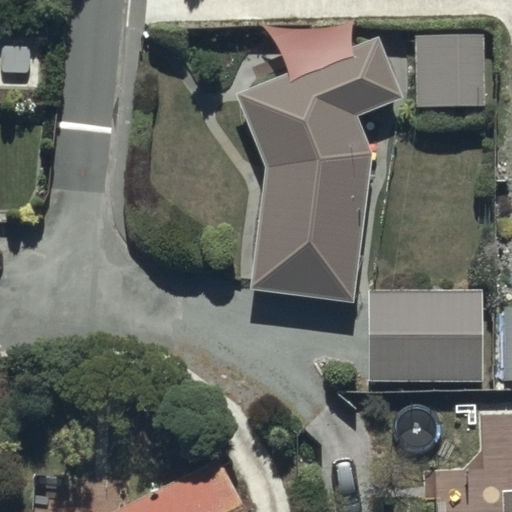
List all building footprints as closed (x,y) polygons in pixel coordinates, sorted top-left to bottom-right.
[(479,41),(401,42),(402,114),(469,113),(469,108),(480,108),(479,41)] [(368,44),(222,100),(252,173),(237,294),(343,309),(357,157),(343,119),(390,101),(368,44)] [(476,294),(356,294),(356,389),(470,389),(470,382),(476,382),(476,294)] [(511,310),(492,310),(491,386),(511,386),(511,310)] [(113,511),(225,511),(204,466),(113,511)] [(486,511),(511,511),(511,496),(486,498),(486,511)]
